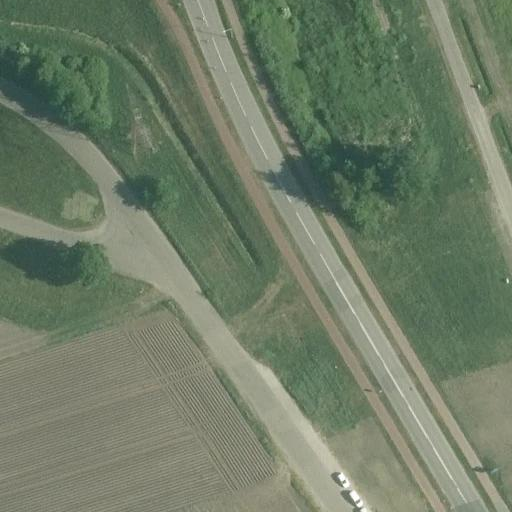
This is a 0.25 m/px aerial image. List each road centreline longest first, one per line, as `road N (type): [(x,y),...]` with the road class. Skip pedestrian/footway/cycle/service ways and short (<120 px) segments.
road 1 (tertiary): [(470,511),(310,245),(198,0)]
road 2 (unclassified): [(335,511),(123,203),(45,120),(0,95)]
road 3 (unclassified): [(511,211),(435,0)]
road 4 (unknown): [(179,283),(104,265),(0,224)]
